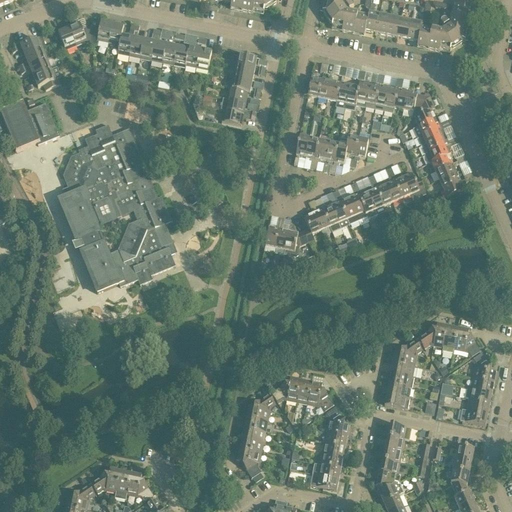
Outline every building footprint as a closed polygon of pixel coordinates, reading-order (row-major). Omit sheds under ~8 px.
[(241,11),(243,0),(232,0),(232,5),(231,5),(230,11),(231,11),(231,9),(241,11)] [(253,13),(255,0),(243,0),(241,11),(241,13),(252,15),(253,13)] [(278,5),(278,0),(255,0),(253,13),(263,15),(264,11),(274,5),(278,5)] [(347,16),(340,7),(324,4),(322,15),(325,15),(332,26),(331,29),(342,31),(345,17),(347,16)] [(455,8),(453,18),(470,22),(472,12),(473,13),(473,12),(455,8)] [(375,35),(379,16),(373,14),(369,14),(369,13),(367,20),(368,20),(365,33),(375,35)] [(354,35),(357,18),(347,16),(345,17),(342,34),(354,36),(354,35)] [(386,37),(390,18),(379,16),(375,35),(386,37)] [(368,20),(367,20),(357,18),(354,35),(363,37),(363,38),(364,38),(365,33),(368,20)] [(397,39),(401,20),(390,18),(386,37),(397,39)] [(471,22),(470,22),(453,18),(451,28),(452,30),(466,33),(469,34),(471,22)] [(407,41),(411,22),(401,20),(397,39),(407,41)] [(420,31),(421,31),(422,24),(411,22),(407,41),(418,44),(420,31)] [(108,45),(112,26),(100,24),(99,30),(90,28),(91,46),(92,46),(96,47),(97,43),(108,45)] [(91,46),(90,28),(82,31),(79,26),(68,30),(76,48),(87,44),(88,47),(91,46)] [(121,38),(122,38),(123,29),(112,26),(108,45),(119,47),(119,48),(121,38)] [(135,28),(131,27),(130,33),(129,36),(128,36),(127,39),(122,38),(121,38),(119,48),(119,47),(117,56),(129,59),(133,40),(134,33),(135,28)] [(464,44),(466,33),(452,30),(451,28),(441,35),(442,37),(439,51),(450,53),(450,50),(461,43),(464,44)] [(76,48),(68,30),(58,35),(65,53),(76,48)] [(151,63),(157,32),(153,31),(151,41),(150,43),(144,42),(140,61),(151,63)] [(427,50),(431,33),(421,31),(420,31),(418,44),(417,49),(418,49),(418,48),(427,50)] [(162,66),(166,47),(160,45),(160,42),(160,39),(161,33),(157,32),(151,63),(162,66)] [(439,51),(442,37),(441,35),(431,33),(427,50),(427,51),(439,54),(439,51)] [(20,47),(24,58),(43,50),(42,49),(45,48),(42,41),(39,42),(38,39),(20,47)] [(140,61),(144,42),(133,40),(129,59),(140,61)] [(173,68),(177,49),(166,47),(162,66),(173,68)] [(185,68),(189,49),(188,49),(188,51),(177,49),(173,68),(185,70),(185,68)] [(196,71),(200,51),(189,49),(185,68),(186,68),(196,71)] [(47,61),(43,50),(24,58),(29,68),(47,61)] [(211,54),(200,51),(196,71),(207,73),(211,54)] [(237,57),(235,68),(254,72),(257,61),(237,57)] [(260,60),(258,65),(266,68),(268,63),(260,60)] [(51,71),(47,61),(29,68),(33,79),(51,71)] [(252,84),(254,72),(235,68),(233,80),(252,84)] [(57,69),(51,71),(33,79),(38,89),(43,87),(45,93),(60,87),(57,81),(61,79),(57,69)] [(250,95),(252,84),(233,80),(230,90),(230,91),(248,95),(250,95)] [(311,80),(308,98),(318,100),(321,82),(311,80)] [(327,102),(331,84),(321,82),(318,100),(327,102)] [(337,104),(340,86),(331,84),(327,102),(337,104)] [(370,87),(359,85),(358,90),(359,90),(356,103),(357,103),(356,108),(365,110),(370,87)] [(346,106),(350,88),(340,86),(337,104),(335,110),(345,112),(346,106)] [(374,112),(379,89),(370,87),(365,110),(374,112)] [(359,90),(358,90),(350,88),(346,106),(345,112),(354,114),(356,108),(357,103),(356,103),(359,90)] [(384,114),(388,91),(379,89),(374,112),(384,114)] [(246,105),(248,95),(230,91),(230,90),(228,90),(226,101),(246,105)] [(394,111),(398,93),(388,91),(384,114),(393,116),(394,111)] [(404,113),(407,95),(398,93),(394,111),(404,113)] [(413,118),(429,100),(407,95),(404,113),(412,115),(413,118)] [(434,111),(429,100),(413,118),(418,129),(419,129),(435,122),(431,112),(434,111)] [(244,113),(246,105),(226,101),(223,101),(220,112),(224,113),(255,119),(256,115),(244,113)] [(59,139),(57,134),(55,134),(47,114),(49,113),(46,106),(27,114),(23,104),(1,113),(1,112),(0,111),(0,134),(7,132),(16,154),(37,146),(38,148),(59,139)] [(254,123),(255,119),(224,113),(222,124),(241,128),(242,122),(245,122),(246,121),(249,122),(254,123)] [(418,129),(413,131),(417,140),(442,129),(440,126),(438,125),(437,126),(435,122),(419,129),(418,129)] [(446,130),(444,125),(440,126),(442,129),(417,140),(421,149),(443,139),(441,135),(442,134),(443,132),(446,130)] [(97,137),(85,142),(84,142),(87,149),(78,153),(79,156),(71,160),(63,178),(68,190),(62,192),(65,200),(58,202),(75,243),(77,243),(81,254),(80,255),(97,296),(119,287),(120,290),(137,283),(140,288),(152,283),(150,279),(175,269),(170,258),(177,255),(165,226),(172,224),(162,199),(157,201),(129,131),(112,138),(108,128),(95,133),(97,137)] [(306,159),(309,141),(299,139),(296,157),(306,159)] [(355,159),(358,141),(348,139),(348,143),(346,148),(347,149),(346,158),(354,159),(355,159)] [(443,139),(421,149),(425,158),(449,147),(448,144),(446,143),(444,143),(443,139)] [(311,167),(317,168),(317,165),(317,164),(315,164),(319,143),(309,141),(306,159),(310,160),(309,163),(311,164),(311,167)] [(348,143),(339,141),(338,147),(334,165),(333,165),(333,167),(336,168),(336,169),(338,169),(339,166),(344,167),(346,158),(347,149),(346,148),(348,143)] [(357,163),(360,164),(361,161),(365,162),(368,143),(358,141),(355,159),(354,159),(354,162),(357,163)] [(328,145),(319,143),(315,164),(317,164),(317,165),(319,165),(320,162),(324,163),(328,145)] [(334,165),(338,147),(328,145),(324,163),(333,165),(334,165)] [(449,147),(425,158),(429,166),(431,165),(431,164),(434,163),(434,164),(448,158),(450,157),(448,153),(450,152),(451,150),(449,147)] [(452,167),(448,158),(434,164),(434,163),(431,164),(431,165),(435,174),(452,167)] [(462,165),(459,160),(456,161),(457,164),(452,167),(435,174),(439,183),(456,176),(454,171),(456,170),(457,168),(458,167),(462,165)] [(443,192),(460,184),(456,176),(439,183),(443,192)] [(412,177),(403,181),(410,197),(410,198),(412,203),(427,197),(420,180),(414,183),(412,177)] [(410,197),(403,181),(394,184),(401,201),(410,198),(410,197)] [(375,182),(369,184),(371,188),(374,186),(376,192),(383,209),(392,205),(385,188),(380,190),(379,188),(377,187),(375,182)] [(447,201),(464,194),(462,188),(464,188),(464,185),(466,185),(465,182),(460,184),(443,192),(447,201)] [(401,201),(394,184),(385,188),(392,205),(401,201)] [(383,209),(376,192),(367,196),(374,213),(383,209)] [(356,194),(353,195),(353,196),(351,196),(353,199),(348,201),(356,218),(358,224),(366,220),(364,215),(364,214),(358,200),(359,199),(356,194)] [(367,196),(359,199),(358,200),(364,214),(364,215),(366,220),(367,222),(377,218),(374,213),(367,196)] [(356,218),(348,201),(340,205),(347,222),(349,227),(358,224),(356,218)] [(322,205),(316,207),(318,211),(320,210),(322,213),(329,230),(329,229),(331,235),(340,231),(338,226),(331,209),(327,210),(326,208),(324,209),(322,205)] [(347,222),(340,205),(331,209),(338,226),(340,231),(349,227),(347,222)] [(329,230),(322,213),(313,216),(320,233),(329,230)] [(311,237),(320,233),(313,216),(304,220),(309,232),(303,235),(308,245),(314,243),(311,237)] [(273,232),(269,231),(265,249),(275,251),(279,233),(279,230),(276,229),(274,228),(273,232)] [(284,253),(288,235),(279,233),(275,251),(284,253)] [(308,245),(303,235),(298,237),(288,235),(284,253),(283,257),(284,258),(284,257),(296,259),(298,257),(299,249),(308,245)] [(9,262),(6,261),(4,262),(2,265),(3,268),(6,269),(9,268),(11,265),(9,262)] [(447,330),(448,327),(437,325),(435,333),(434,335),(432,332),(433,335),(435,338),(433,349),(433,348),(443,350),(447,330)] [(457,332),(457,331),(448,329),(448,327),(447,330),(443,350),(442,356),(452,358),(453,352),(457,332)] [(457,331),(457,332),(453,352),(464,354),(463,355),(467,356),(470,361),(480,354),(471,340),(468,342),(467,340),(469,331),(458,329),(457,331)] [(433,335),(432,332),(418,342),(424,352),(429,348),(433,349),(435,338),(433,335)] [(401,352),(403,355),(405,358),(415,360),(416,360),(417,356),(422,353),(416,343),(401,352)] [(413,369),(415,360),(405,358),(403,355),(401,356),(392,354),(390,365),(393,366),(393,365),(413,369)] [(475,371),(473,382),(494,386),(496,387),(498,375),(490,373),(488,371),(491,370),(482,356),(472,363),(475,367),(474,371),(475,371)] [(412,378),(413,369),(393,365),(393,366),(391,376),(414,380),(414,378),(412,378)] [(413,383),(414,380),(391,376),(388,386),(409,391),(411,382),(413,383)] [(295,404),(300,383),(290,382),(289,388),(287,389),(286,389),(288,392),(285,403),(286,403),(287,402),(295,404)] [(492,396),(494,386),(473,382),(471,390),(469,389),(469,391),(492,396)] [(306,406),(310,386),(300,383),(295,404),(296,404),(296,406),(298,407),(298,405),(306,406)] [(443,385),(442,396),(453,397),(454,386),(443,385)] [(322,388),(310,386),(306,406),(317,408),(317,409),(321,410),(324,415),(334,408),(324,394),(322,396),(321,394),(322,388)] [(407,399),(409,391),(388,386),(386,397),(409,402),(410,399),(407,399)] [(286,389),(287,389),(285,387),(271,396),(278,406),(283,402),(285,403),(288,392),(286,389)] [(489,406),(492,396),(469,391),(468,394),(470,394),(469,402),(489,406)] [(255,407),(256,409),(258,411),(269,413),(268,414),(270,414),(270,411),(276,407),(269,397),(255,407)] [(407,413),(409,402),(386,397),(384,408),(407,413)] [(487,417),(489,406),(469,402),(467,411),(465,410),(464,412),(487,417)] [(270,415),(270,414),(268,414),(269,413),(258,411),(256,409),(254,411),(246,409),(244,419),(246,420),(246,419),(265,423),(267,414),(270,415)] [(329,426),(327,435),(347,439),(347,440),(349,441),(352,430),(343,428),(342,426),(344,424),(335,410),(325,417),(328,422),(327,426),(329,426)] [(487,417),(464,412),(464,413),(462,412),(460,423),(485,428),(487,417)] [(265,423),(246,419),(246,420),(244,419),(244,420),(246,420),(244,430),(263,433),(264,426),(267,426),(267,424),(265,423)] [(411,431),(389,427),(387,434),(389,435),(388,439),(387,438),(387,439),(404,442),(409,443),(411,431)] [(261,442),(263,433),(244,430),(242,440),(263,445),(263,443),(261,442)] [(349,441),(347,440),(347,439),(327,435),(327,436),(324,435),(324,438),(326,438),(324,446),(345,450),(347,441),(349,441)] [(402,454),(404,442),(387,439),(386,440),(388,440),(387,444),(386,444),(384,450),(402,454)] [(262,448),(263,445),(242,440),(240,451),(258,455),(260,447),(262,448)] [(343,461),(345,450),(324,446),(323,455),(320,454),(320,456),(343,461)] [(458,449),(456,460),(471,464),(474,452),(467,450),(465,450),(458,449)] [(399,466),(402,454),(384,450),(383,458),(384,458),(384,462),(382,462),(382,463),(399,466)] [(258,455),(240,451),(238,451),(235,462),(244,464),(245,466),(243,467),(252,481),(262,475),(259,470),(259,466),(256,465),(258,455)] [(341,471),(343,461),(320,456),(319,459),(322,459),(320,467),(341,471)] [(469,475),(471,464),(456,460),(453,472),(469,475)] [(397,478),(399,466),(382,463),(383,463),(383,468),(381,467),(378,481),(391,484),(398,485),(400,479),(397,478)] [(339,482),(341,471),(320,467),(314,466),(312,477),(339,482)] [(116,494),(120,474),(120,472),(110,470),(108,478),(107,479),(108,482),(105,493),(106,494),(106,493),(116,494)] [(466,488),(469,475),(453,472),(451,484),(457,499),(468,494),(466,488)] [(114,501),(124,503),(125,496),(130,476),(120,474),(116,494),(114,501)] [(130,476),(125,496),(136,499),(136,500),(140,501),(143,505),(153,499),(144,485),(141,486),(140,484),(142,476),(130,474),(130,476)] [(98,481),(96,478),(88,483),(97,496),(102,493),(105,493),(108,482),(107,479),(105,477),(98,481)] [(336,493),(339,482),(312,477),(310,488),(336,493)] [(403,497),(398,485),(391,484),(378,481),(376,489),(379,494),(377,495),(380,502),(382,501),(383,505),(382,506),(398,499),(399,500),(403,497)] [(74,497),(76,500),(77,502),(89,504),(90,501),(95,498),(89,488),(74,497)] [(469,494),(468,494),(457,499),(454,500),(458,510),(473,504),(469,494)] [(89,505),(89,504),(77,502),(76,500),(74,501),(66,499),(63,510),(76,511),(86,511),(88,505),(89,505)] [(397,511),(403,510),(398,499),(382,506),(382,507),(384,506),(386,511),(397,511)] [(162,511),(155,501),(145,507),(148,511),(147,511),(162,511)] [(284,511),(285,511),(286,511),(287,505),(275,503),(273,511),(284,511)]
